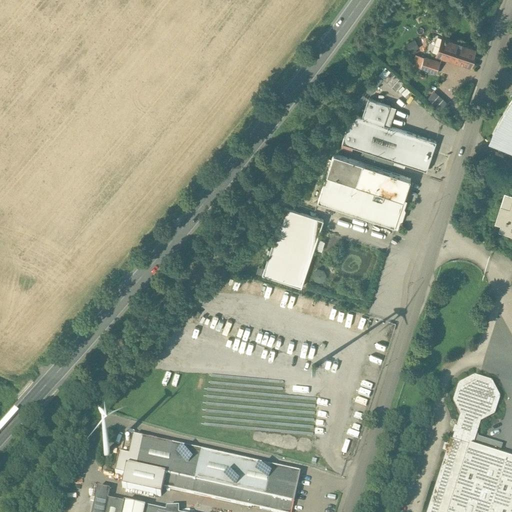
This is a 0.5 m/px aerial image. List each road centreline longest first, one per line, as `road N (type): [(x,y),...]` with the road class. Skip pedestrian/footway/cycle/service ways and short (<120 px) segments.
road 1 (primary): [(0,435),(161,252),(359,0)]
road 2 (residential): [(350,511),(511,6)]
